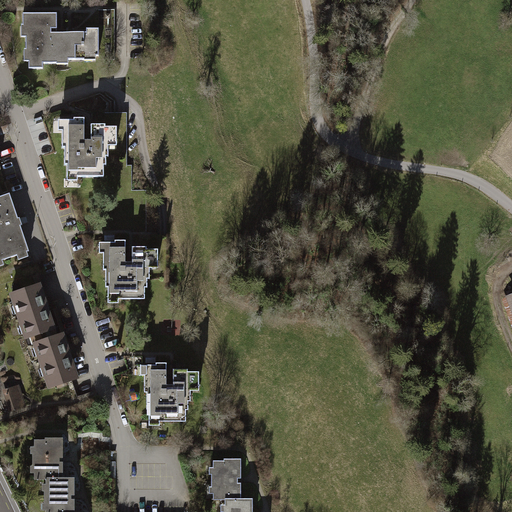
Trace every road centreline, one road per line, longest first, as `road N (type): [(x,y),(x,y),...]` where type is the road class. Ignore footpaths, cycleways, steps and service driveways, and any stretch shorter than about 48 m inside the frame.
road 1 (residential): [(0,67),(125,460)]
road 2 (track): [(348,149),(410,0)]
road 3 (residential): [(125,460),(126,501),(185,501),(171,460)]
